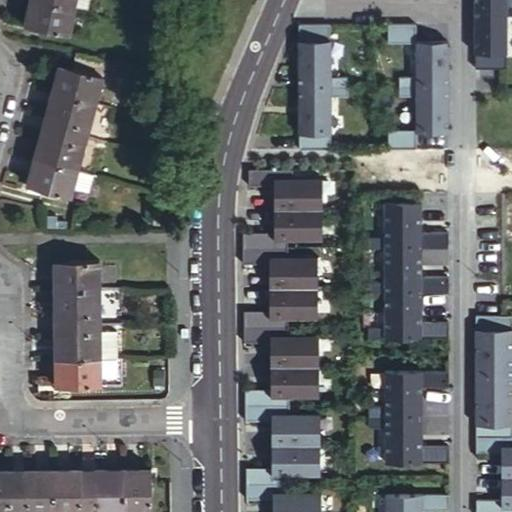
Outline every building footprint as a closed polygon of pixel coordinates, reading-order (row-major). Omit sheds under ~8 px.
[(68,36),(74,8),(36,0),(32,0),(27,27),(68,36)] [(511,0),(475,0),(476,69),(507,69),(507,16),(511,15),(511,0)] [(304,25),(305,150),(336,150),(336,97),(353,97),(353,78),(336,78),(335,25),(304,25)] [(417,41),(417,25),(388,25),(388,43),(416,43),(415,78),(400,78),(400,97),(415,97),(415,131),(389,131),(389,149),(417,150),(417,132),(449,132),(449,41),(417,41)] [(59,66),(51,94),(92,105),(99,77),(59,66)] [(92,105),(51,94),(42,127),(83,137),(92,105)] [(83,137),(42,127),(33,160),(74,171),(83,137)] [(67,197),(74,171),(33,160),(26,186),(67,197)] [(294,167),(250,167),(250,184),(277,184),(277,231),(244,231),(245,263),(273,263),(273,309),(246,310),(246,342),(274,341),(274,388),(247,389),(248,420),(276,420),(276,467),(249,467),(249,499),(277,499),(276,511),(326,511),(326,491),(298,491),(298,475),(326,475),(326,412),(297,413),(297,396),(326,396),(325,334),(297,334),(297,317),(325,317),(325,255),(296,255),(296,239),(325,238),(324,176),(294,176),(294,167)] [(450,340),(450,324),(423,323),(423,294),(450,294),(450,278),(423,278),(423,249),(450,249),(450,233),(423,233),(423,203),(386,203),(386,238),(369,238),(369,249),(386,249),(386,284),(369,284),(369,294),(386,294),(386,330),(369,330),(369,340),(450,340)] [(55,262),(55,290),(98,290),(98,262),(55,262)] [(98,290),(55,290),(55,325),(98,325),(98,290)] [(476,499),(476,511),(511,511),(511,435),(511,386),(511,385),(511,364),(511,314),(475,315),(476,452),(503,451),(503,498),(476,499)] [(55,325),(56,360),(98,360),(98,325),(55,325)] [(98,360),(56,360),(56,386),(98,386),(98,360)] [(451,372),(387,372),(387,407),(371,407),(371,430),(387,430),(387,465),(451,465),(451,448),(423,448),(423,389),(451,389),(451,372)] [(87,511),(123,511),(123,470),(87,471),(87,511)] [(123,470),(123,511),(151,511),(150,470),(123,470)] [(17,511),(52,511),(52,471),(17,472),(17,511)] [(52,471),(52,511),(87,511),(87,471),(52,471)] [(0,472),(0,511),(17,511),(17,472),(0,472)] [(451,511),(451,496),(387,497),(387,511),(451,511)]
